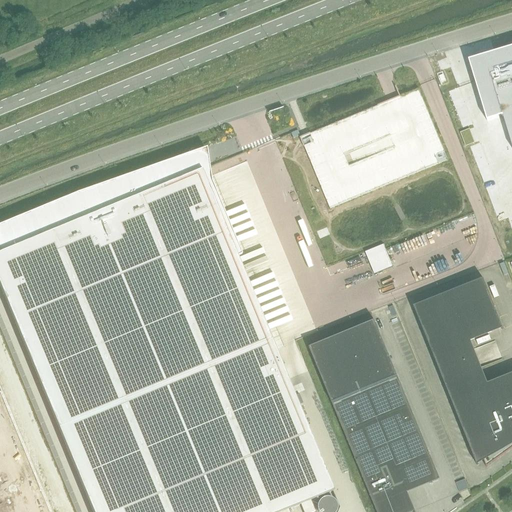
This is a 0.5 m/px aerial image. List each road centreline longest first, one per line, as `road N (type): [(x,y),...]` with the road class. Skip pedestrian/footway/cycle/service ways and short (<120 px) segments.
road 1 (unclassified): [(511,18),(0,192)]
road 2 (primary): [(0,139),(346,0)]
road 3 (primary): [(279,0),(0,110)]
road 4 (unclassified): [(0,60),(139,0)]
